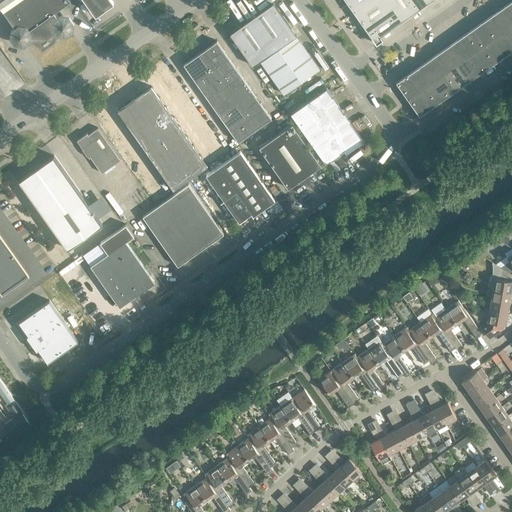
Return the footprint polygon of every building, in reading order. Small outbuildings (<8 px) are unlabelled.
[(0,0),(0,6),(15,27),(13,28),(13,29),(12,30),(11,31),(11,32),(10,33),(10,34),(10,36),(10,37),(10,38),(11,39),(11,40),(12,42),(12,43),(13,44),(14,45),(15,45),(16,46),(17,46),(18,47),(20,47),(21,47),(22,47),(23,47),(24,47),(25,46),(27,46),(27,45),(28,45),(29,44),(30,43),(31,42),(43,50),(52,44),(58,35),(66,37),(69,35),(70,35),(71,34),(72,33),(73,32),(74,31),(74,30),(74,29),(74,28),(75,26),(75,25),(74,24),(74,23),(74,22),(73,21),(73,20),(72,19),(71,18),(70,18),(70,17),(69,16),(68,16),(66,15),(65,15),(66,5),(71,1),(69,0),(0,0)] [(84,0),(95,15),(96,14),(95,14),(103,8),(104,9),(105,8),(104,7),(112,2),(110,0),(84,0)] [(345,0),(376,44),(383,39),(380,36),(431,0),(345,0)] [(511,0),(396,82),(419,116),(511,50),(511,0)] [(252,66),(260,61),(283,94),(320,68),(273,2),(229,33),(252,66)] [(217,41),(200,53),(183,64),(238,142),(271,118),(217,41)] [(151,86),(134,98),(142,108),(158,96),(151,86)] [(290,113),(301,128),(325,163),(361,138),(326,88),(290,113)] [(158,96),(142,108),(148,118),(165,106),(158,96)] [(134,98),(118,110),(125,120),(142,108),(134,98)] [(165,106),(148,118),(155,128),(172,116),(165,106)] [(142,108),(125,120),(132,130),(148,118),(142,108)] [(172,116),(155,128),(162,138),(179,126),(172,116)] [(148,118),(132,130),(139,140),(155,128),(148,118)] [(292,123),(258,146),(288,188),(322,165),(292,123)] [(179,126),(162,138),(169,148),(186,136),(179,126)] [(101,173),(120,160),(98,128),(87,135),(87,134),(87,133),(76,141),(89,158),(89,157),(90,157),(101,173)] [(155,128),(139,140),(145,150),(162,138),(155,128)] [(186,136),(169,148),(176,157),(193,146),(186,136)] [(162,138),(145,150),(152,159),(169,148),(162,138)] [(193,146),(176,157),(183,167),(200,155),(193,146)] [(169,148),(152,159),(159,169),(176,157),(169,148)] [(239,151),(222,163),(205,175),(223,200),(220,203),(223,201),(239,222),(250,214),(253,217),(253,216),(274,200),(239,151)] [(200,155),(183,167),(190,177),(207,166),(200,155)] [(102,225),(54,156),(39,166),(38,165),(33,168),(34,170),(19,180),(67,249),(102,225)] [(176,157),(159,169),(166,179),(183,167),(176,157)] [(183,167),(166,179),(173,189),(190,177),(183,167)] [(223,234),(188,184),(142,216),(177,266),(223,234)] [(135,235),(127,224),(101,242),(108,253),(90,265),(120,307),(155,282),(126,241),(135,235)] [(28,274),(0,233),(0,291),(1,293),(28,274)] [(458,262),(462,267),(467,264),(467,265),(472,261),(472,260),(474,258),(471,253),(458,262)] [(511,254),(507,258),(510,261),(501,267),(511,274),(511,254)] [(488,286),(493,289),(511,292),(511,284),(511,280),(511,274),(501,267),(494,264),(492,276),(491,280),(489,284),(488,286)] [(421,284),(416,288),(420,293),(425,289),(421,284)] [(511,292),(493,289),(491,299),(509,302),(511,292)] [(408,293),(404,296),(408,302),(413,299),(408,293)] [(509,302),(491,299),(489,310),(507,313),(509,302)] [(48,362),(67,348),(78,341),(49,300),(19,321),(29,335),(27,336),(34,346),(37,350),(38,349),(48,362)] [(481,333),(458,300),(446,309),(457,325),(464,320),(476,337),(481,333)] [(446,309),(434,317),(455,347),(457,350),(463,346),(451,329),(457,325),(446,309)] [(507,313),(489,310),(487,321),(480,326),(489,338),(503,328),(504,324),(505,325),(507,313)] [(432,314),(420,322),(431,338),(438,334),(450,350),(455,347),(434,317),(432,314)] [(420,322),(408,330),(429,360),(431,363),(437,360),(425,343),(431,338),(420,322)] [(406,327),(394,335),(405,352),(412,347),(424,364),(429,360),(408,330),(406,327)] [(365,344),(368,349),(380,365),(386,360),(398,377),(403,373),(382,344),(383,343),(377,335),(365,344)] [(405,352),(394,335),(383,343),(382,344),(403,373),(405,377),(411,373),(399,356),(405,352)] [(368,349),(357,357),(356,357),(377,387),(379,390),(385,386),(373,369),(380,365),(368,349)] [(354,354),(342,362),(354,378),(360,374),(372,390),(377,387),(356,357),(357,357),(354,354)] [(354,378),(342,362),(330,370),(354,403),(359,400),(347,383),(354,378)] [(487,377),(481,367),(476,370),(462,381),(468,390),(483,380),(487,377)] [(354,403),(330,370),(318,379),(330,395),(337,390),(348,407),(354,403)] [(489,389),(483,380),(468,390),(474,399),(489,389)] [(0,393),(8,405),(14,401),(5,388),(0,381),(0,393)] [(315,405),(304,389),(292,397),(315,430),(320,427),(309,410),(315,405)] [(495,397),(489,389),(474,399),(481,408),(495,397)] [(315,430),(292,397),(280,406),(292,422),(298,417),(310,434),(315,430)] [(438,397),(433,400),(446,423),(456,418),(447,402),(442,405),(438,397)] [(502,406),(495,397),(481,408),(487,417),(502,406)] [(446,423),(433,400),(429,402),(433,410),(428,412),(436,428),(446,423)] [(292,422),(280,406),(268,414),(270,418),(271,417),(292,447),(297,443),(285,427),(292,422)] [(508,415),(502,406),(487,417),(493,426),(508,415)] [(414,410),(427,433),(429,438),(439,433),(436,428),(428,412),(423,415),(419,408),(414,410)] [(427,433),(414,410),(410,412),(414,420),(409,422),(417,438),(427,433)] [(22,413),(4,424),(12,436),(30,425),(22,413)] [(511,425),(511,421),(508,415),(493,426),(499,434),(511,425)] [(271,417),(270,418),(259,426),(270,442),(277,437),(289,454),(294,450),(292,447),(271,417)] [(398,425),(395,420),(391,423),(395,430),(390,433),(398,448),(408,443),(399,427),(398,425)] [(417,438),(409,422),(399,427),(408,443),(417,438)] [(511,438),(511,425),(499,434),(506,443),(511,438)] [(270,442),(259,426),(247,434),(249,437),(270,467),(276,463),(264,446),(270,442)] [(376,430),(379,435),(380,438),(389,454),(398,448),(390,433),(385,435),(381,428),(376,430)] [(468,435),(459,442),(462,446),(471,440),(468,435)] [(249,437),(238,446),(249,462),(255,457),(267,474),(273,470),(270,467),(249,437)] [(391,459),(389,454),(380,438),(370,443),(379,459),(382,464),(391,459)] [(437,448),(440,453),(446,448),(443,444),(437,448)] [(249,462),(238,446),(225,454),(228,457),(249,487),(254,483),(242,466),(249,462)] [(339,463),(341,466),(353,479),(361,471),(349,458),(344,462),(339,456),(335,459),(339,463)] [(228,457),(216,466),(228,482),(234,477),(246,494),(251,490),(249,487),(228,457)] [(496,475),(485,460),(476,466),(487,481),(496,475)] [(228,482),(216,466),(204,474),(206,477),(207,477),(228,507),(233,503),(221,486),(228,482)] [(353,479),(341,466),(333,473),(345,486),(353,479)] [(463,466),(454,472),(455,474),(446,480),(450,485),(460,500),(478,487),(467,473),(463,466)] [(487,481),(476,466),(467,473),(478,487),(487,481)] [(345,486),(333,473),(325,480),(337,493),(345,486)] [(207,477),(206,477),(195,485),(206,502),(213,497),(223,511),(227,511),(230,510),(228,507),(207,477)] [(337,493),(325,480),(317,487),(329,501),(337,493)] [(206,502),(195,485),(183,494),(195,511),(203,511),(200,506),(206,502)] [(307,485),(303,488),(321,508),(329,501),(317,487),(312,491),(307,485)] [(460,500),(450,485),(441,491),(451,506),(460,500)] [(316,511),(321,508),(303,488),(299,492),(305,498),(301,502),(309,511),(316,511)] [(442,511),(451,506),(441,491),(432,497),(442,511)] [(420,499),(423,504),(429,511),(442,511),(432,497),(429,493),(420,499)] [(130,500),(127,497),(123,500),(126,503),(129,508),(133,505),(130,500)] [(309,511),(301,502),(293,509),(295,511),(309,511)] [(295,511),(293,509),(291,507),(287,503),(283,506),(288,511),(295,511)]
